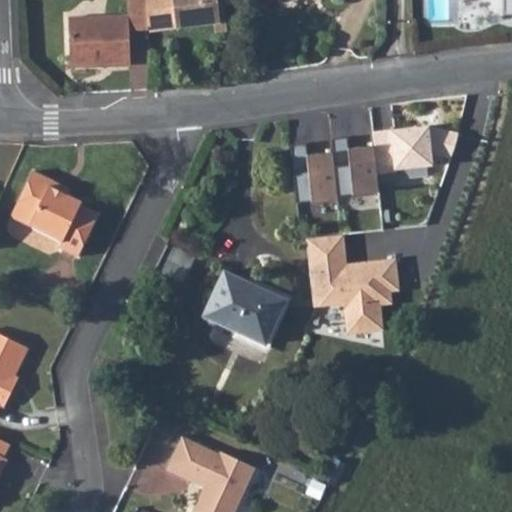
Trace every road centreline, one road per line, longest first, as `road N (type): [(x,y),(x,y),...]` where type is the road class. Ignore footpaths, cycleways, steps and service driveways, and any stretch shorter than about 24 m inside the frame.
road 1 (residential): [(82,511),(93,483),(74,366),(173,167),(173,116)]
road 2 (residential): [(511,64),(173,116)]
road 3 (residential): [(173,116),(53,124),(0,118)]
